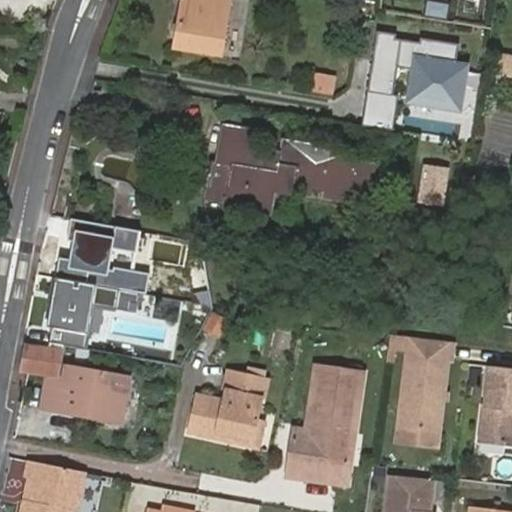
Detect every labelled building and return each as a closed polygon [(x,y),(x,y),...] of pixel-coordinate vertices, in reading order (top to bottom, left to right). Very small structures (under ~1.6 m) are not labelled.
[(189,6),(181,5),(174,48),(219,53),(227,0),(214,0),(213,8),(189,6)] [(189,0),(189,6),(213,8),(214,0),(189,0)] [(448,8),(426,5),(424,20),(446,23),(448,8)] [(457,46),(379,34),(364,126),(393,131),(403,69),(410,70),(405,106),(463,115),(470,66),(454,64),(457,46)] [(511,59),(500,58),(497,74),(511,76),(511,59)] [(215,177),(211,197),(226,199),(224,210),(246,214),(248,203),(272,207),(275,191),(295,195),(296,189),(343,197),(344,192),(375,197),(378,183),(383,185),(385,168),(349,162),(337,159),(339,148),(306,142),(304,156),(279,152),(276,151),(276,155),(254,151),(257,130),(226,124),(220,156),(226,157),(225,164),(212,162),(210,175),(215,177)] [(281,139),(279,152),(304,156),(306,142),(281,139)] [(337,159),(349,162),(351,150),(339,148),(337,159)] [(446,175),(425,172),(421,204),(441,206),(446,175)] [(211,197),(210,208),(224,210),(226,199),(211,197)] [(248,203),(246,214),(270,218),(272,207),(248,203)] [(119,292),(55,280),(45,333),(94,343),(100,312),(115,315),(119,292)] [(141,297),(121,293),(119,305),(139,309),(141,297)] [(137,317),(139,309),(119,305),(117,313),(137,317)] [(212,312),(203,332),(217,338),(227,318),(212,312)] [(441,437),(452,346),(412,341),(390,339),(389,348),(388,350),(388,354),(410,356),(400,431),(441,437)] [(23,370),(31,372),(46,374),(57,376),(62,354),(27,348),(23,370)] [(127,378),(61,367),(60,376),(57,376),(46,374),(40,411),(87,421),(88,412),(119,418),(127,378)] [(315,371),(306,435),(306,437),(299,443),(292,441),(286,483),(347,491),(350,470),(344,469),(347,437),(354,438),(362,377),(315,371)] [(511,373),(490,371),(485,409),(484,409),(480,445),(511,448),(511,373)] [(184,439),(221,447),(223,441),(252,447),(254,436),(266,385),(225,375),(219,406),(193,401),(184,439)] [(88,412),(87,421),(118,426),(119,418),(88,412)] [(306,437),(306,435),(293,434),(292,441),(299,443),(306,437)] [(252,447),(223,441),(221,447),(250,454),(252,447)] [(72,511),(80,474),(23,464),(20,480),(29,482),(25,506),(19,504),(17,511),(72,511)] [(16,503),(19,504),(25,506),(29,482),(20,480),(16,503)] [(427,511),(427,507),(433,508),(435,486),(392,482),(389,511),(427,511)]
